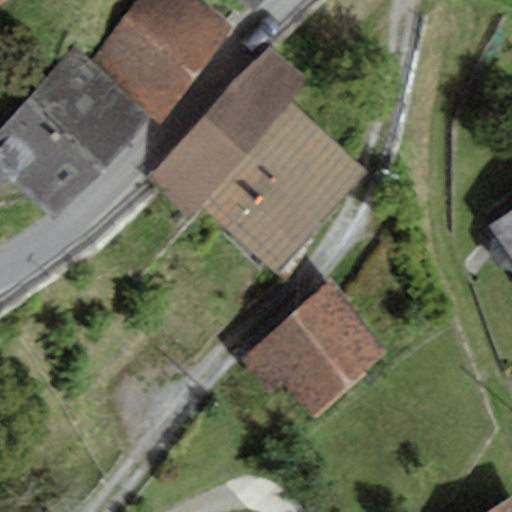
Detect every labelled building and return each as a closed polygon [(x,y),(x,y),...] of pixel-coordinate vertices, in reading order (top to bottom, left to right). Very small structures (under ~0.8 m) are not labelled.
[(164,124),(233,27),(195,0),(140,0),(92,65),(151,113),(164,124)] [(245,0),(256,10),(266,0),(245,0)] [(270,45),(148,177),(189,215),(202,201),(289,106),(311,83),(270,45)] [(92,65),(74,49),(0,130),(0,167),(57,219),(151,113),(92,65)] [(289,106),(202,201),(278,270),(365,175),(289,106)] [(511,259),(511,212),(490,227),(511,259)] [(327,282),(242,361),(272,394),(285,382),(317,417),(390,351),(327,282)] [(511,511),(511,495),(483,511),(511,511)]
